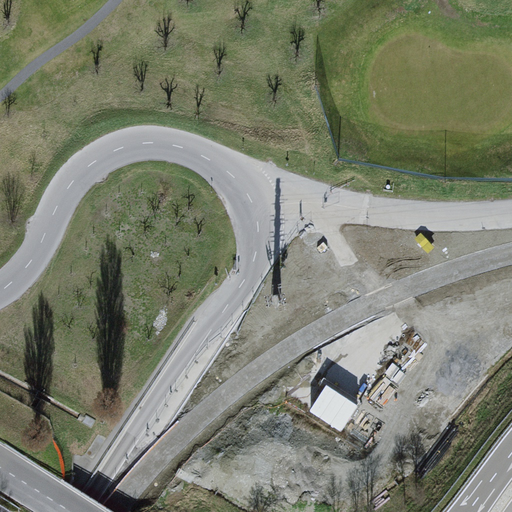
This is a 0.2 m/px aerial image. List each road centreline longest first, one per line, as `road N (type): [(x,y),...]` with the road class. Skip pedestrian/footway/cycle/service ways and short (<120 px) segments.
road 1 (unclassified): [(0,296),(36,257),(65,195),(94,162),(137,146),(187,151),(235,183),(268,235)]
road 2 (residential): [(268,235),(89,511)]
road 3 (unclassified): [(511,218),(324,205),(290,215),(268,235)]
